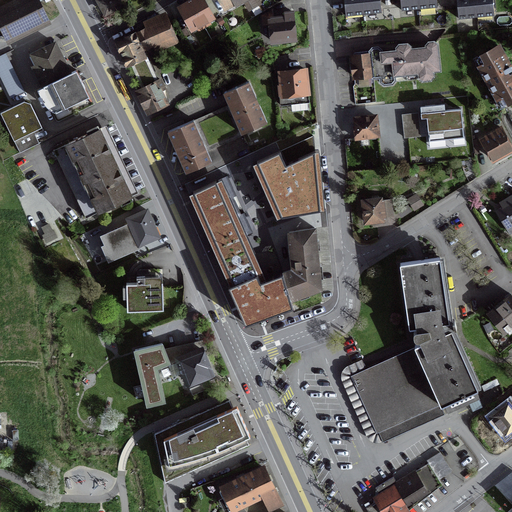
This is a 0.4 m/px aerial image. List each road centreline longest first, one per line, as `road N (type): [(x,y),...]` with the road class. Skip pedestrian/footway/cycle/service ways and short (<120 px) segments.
road 1 (secondary): [(93,41),(239,356)]
road 2 (residential): [(317,0),(343,258)]
road 3 (residential): [(343,258),(371,254),(511,165)]
road 4 (secondary): [(239,356),(309,511)]
road 5 (residential): [(343,258),(343,314),(239,356)]
